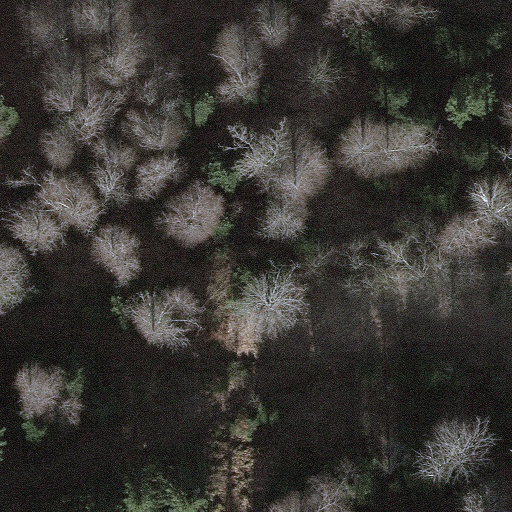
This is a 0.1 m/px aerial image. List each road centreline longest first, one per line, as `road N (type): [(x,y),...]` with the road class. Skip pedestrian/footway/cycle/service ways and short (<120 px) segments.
road 1 (track): [(0,318),(246,344),(438,322),(511,325)]
road 2 (track): [(0,504),(128,449),(246,344)]
